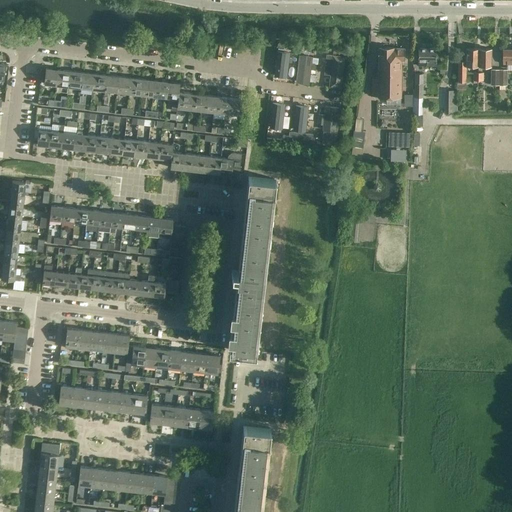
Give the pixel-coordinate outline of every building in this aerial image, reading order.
[(286,49),(310,52),(311,46),(287,43),(286,49)] [(378,59),(403,60),(403,48),(378,47),(378,59)] [(436,66),(436,48),(418,48),(418,65),(436,66)] [(478,66),(478,48),(466,48),(465,61),(457,61),(457,90),(462,90),(462,82),(466,82),(466,66),(478,66)] [(478,48),(478,66),(491,66),(491,49),(478,48)] [(511,63),(511,48),(503,49),(502,59),(503,59),(503,64),(511,63)] [(289,52),(277,51),(274,75),(286,76),(289,52)] [(296,81),(309,82),(311,69),(315,69),(316,63),(311,63),(312,57),(299,55),(296,81)] [(344,57),(333,55),(326,55),(324,73),(331,74),(330,86),(340,87),(344,57)] [(378,59),(377,98),(386,98),(386,106),(400,106),(400,98),(401,62),(403,62),(403,60),(378,59)] [(56,84),(58,69),(45,67),(43,83),(56,84)] [(56,84),(68,86),(70,70),(58,69),(56,84)] [(499,85),(499,69),(491,69),(491,85),(499,85)] [(68,86),(80,87),(82,72),(70,70),(68,86)] [(80,87),(93,88),(95,73),(82,72),(80,87)] [(93,88),(105,90),(107,74),(95,73),(93,88)] [(119,76),(107,74),(105,90),(117,91),(119,76)] [(422,126),(423,74),(415,74),(414,89),(412,89),(412,120),(416,120),(416,126),(422,126)] [(117,91),(129,93),(131,77),(119,76),(117,91)] [(129,93),(141,94),(143,79),(131,77),(129,93)] [(141,94),(154,95),(155,80),(143,79),(141,94)] [(154,95),(166,97),(167,81),(155,80),(154,95)] [(166,97),(178,98),(179,92),(180,83),(167,81),(166,97)] [(457,90),(445,90),(446,114),(457,114),(457,90)] [(178,98),(177,107),(189,109),(190,93),(179,92),(178,98)] [(190,93),(189,109),(201,110),(203,95),(190,93)] [(203,95),(201,110),(213,111),(215,96),(203,95)] [(215,96),(213,111),(225,113),(227,97),(215,96)] [(227,97),(225,113),(238,114),(240,99),(227,97)] [(282,128),(284,106),(284,104),(273,103),(270,127),(282,128)] [(305,130),(308,108),(308,107),(296,105),(293,129),(305,130)] [(323,129),(336,131),(339,108),(326,106),(325,115),(319,114),(317,123),(323,123),(323,129)] [(188,123),(187,130),(199,131),(199,125),(194,125),(194,124),(188,123)] [(57,131),(51,130),(49,146),(62,147),(64,126),(64,124),(58,124),(57,131)] [(64,126),(62,147),(74,149),(76,133),(76,127),(64,126)] [(49,146),(51,130),(38,129),(37,144),(49,146)] [(362,148),(364,131),(354,130),(352,146),(362,148)] [(88,134),(76,133),(74,149),(86,150),(88,134)] [(100,135),(88,134),(86,150),(98,151),(100,135)] [(112,137),(100,135),(98,151),(111,153),(112,137)] [(389,136),(388,146),(399,146),(399,136),(389,136)] [(125,138),(112,137),(111,153),(123,154),(125,138)] [(137,140),(125,138),(123,154),(135,155),(137,140)] [(149,141),(137,140),(135,155),(147,157),(149,141)] [(161,142),(149,141),(147,157),(159,158),(161,142)] [(159,158),(170,159),(171,159),(172,152),(171,152),(172,144),(161,142),(159,158)] [(184,153),(172,152),(171,159),(170,159),(170,167),(182,169),(184,153)] [(220,157),(219,173),(231,174),(231,173),(239,174),(241,154),(231,152),(228,156),(227,158),(220,157)] [(196,154),(184,153),(182,169),(194,170),(196,154)] [(208,156),(196,154),(194,170),(207,171),(208,156)] [(220,157),(208,156),(207,171),(219,173),(220,157)] [(254,353),(255,344),(274,179),(251,176),(245,230),(240,271),(232,270),(230,290),(238,291),(234,331),(231,351),(254,353)] [(12,180),(10,193),(24,195),(25,182),(12,180)] [(10,193),(9,205),(22,207),(24,195),(10,193)] [(9,205),(8,217),(21,219),(22,207),(9,205)] [(49,219),(61,220),(62,207),(51,206),(49,219)] [(75,208),(62,207),(61,220),(73,222),(75,208)] [(87,210),(75,208),(73,222),(85,223),(87,210)] [(99,211),(87,210),(85,223),(86,223),(85,229),(97,231),(97,224),(98,224),(99,211)] [(349,241),(355,241),(356,223),(360,224),(362,211),(351,210),(349,241)] [(111,212),(99,211),(98,224),(97,224),(97,231),(102,231),(109,232),(110,226),(111,212)] [(123,214),(111,212),(110,226),(109,232),(115,233),(115,226),(122,227),(123,214)] [(136,215),(123,214),(122,227),(134,229),(136,215)] [(148,216),(136,215),(134,229),(146,230),(148,216)] [(146,230),(159,231),(160,218),(148,216),(146,230)] [(8,217),(6,230),(20,231),(26,232),(27,221),(21,220),(21,219),(8,217)] [(171,231),(172,225),(173,219),(160,218),(159,231),(171,233),(171,231)] [(6,230),(5,242),(18,243),(20,231),(6,230)] [(5,242),(3,254),(17,255),(18,243),(5,242)] [(15,267),(17,255),(3,254),(2,266),(15,267)] [(54,284),(55,271),(51,271),(52,266),(44,265),(43,270),(42,283),(54,284)] [(15,267),(2,266),(1,278),(20,280),(20,275),(15,274),(15,267)] [(66,286),(78,287),(79,274),(80,274),(81,268),(75,268),(75,273),(67,273),(66,286)] [(78,287),(90,288),(92,270),(87,269),(87,275),(80,274),(79,274),(78,287)] [(90,288),(103,290),(105,271),(92,270),(90,288)] [(67,273),(55,271),(54,284),(66,286),(67,273)] [(103,290),(115,291),(117,272),(105,271),(103,290)] [(115,291),(127,293),(129,279),(130,274),(117,272),(115,291)] [(137,280),(129,279),(127,293),(139,294),(141,281),(142,275),(137,274),(137,280)] [(139,294),(151,295),(153,282),(154,276),(148,275),(147,282),(141,281),(139,294)] [(178,281),(169,280),(167,292),(177,293),(178,281)] [(151,295),(164,297),(165,283),(153,282),(151,295)] [(4,320),(2,339),(14,340),(14,338),(15,332),(16,327),(17,322),(4,320)] [(66,328),(64,346),(77,347),(79,329),(66,328)] [(79,329),(77,347),(89,348),(92,331),(79,329)] [(92,331),(89,348),(102,350),(104,332),(92,331)] [(104,332),(102,350),(114,351),(116,333),(104,332)] [(116,333),(114,351),(127,353),(129,335),(116,333)] [(133,345),(131,363),(143,365),(145,347),(133,345)] [(145,347),(143,365),(155,366),(157,348),(145,347)] [(157,348),(155,366),(168,367),(170,349),(157,348)] [(170,349),(168,367),(180,369),(182,351),(170,349)] [(182,351),(180,369),(193,370),(195,352),(182,351)] [(195,352),(193,370),(205,372),(207,354),(195,352)] [(207,354),(205,372),(218,373),(220,355),(207,354)] [(138,386),(139,376),(132,375),(131,380),(136,381),(136,386),(138,386)] [(139,376),(138,386),(143,387),(143,382),(146,382),(147,377),(139,376)] [(71,405),(73,387),(60,385),(58,403),(71,405)] [(71,405),(83,406),(85,388),(73,387),(71,405)] [(83,406),(96,407),(98,389),(85,388),(83,406)] [(96,407),(108,409),(110,391),(98,389),(96,407)] [(108,409),(120,410),(122,392),(110,391),(108,409)] [(120,410),(132,412),(134,394),(122,392),(120,410)] [(134,394),(132,412),(145,413),(147,395),(134,394)] [(162,423),(164,405),(151,404),(149,422),(162,423)] [(176,407),(164,405),(162,423),(174,424),(176,407)] [(174,424),(186,426),(188,408),(176,407),(174,424)] [(186,426),(199,427),(201,410),(188,408),(186,426)] [(201,410),(199,427),(211,429),(213,411),(201,410)] [(246,426),(240,477),(236,511),(262,511),(267,470),(264,469),(267,448),(269,428),(246,426)] [(46,444),(45,452),(57,454),(58,446),(46,444)] [(39,465),(57,467),(58,454),(40,452),(39,465)] [(56,479),(57,467),(39,465),(38,477),(56,479)] [(90,485),(92,467),(79,466),(77,484),(90,485)] [(90,485),(103,487),(105,469),(92,467),(90,485)] [(103,487),(115,488),(117,470),(105,469),(103,487)] [(115,488),(127,490),(129,472),(117,470),(115,488)] [(127,490),(139,491),(142,473),(129,472),(127,490)] [(139,491),(152,492),(154,474),(142,473),(139,491)] [(152,492),(164,494),(165,494),(165,489),(166,483),(167,477),(167,476),(154,474),(152,492)] [(38,477),(36,490),(54,492),(56,479),(38,477)] [(36,490),(35,502),(53,504),(54,492),(36,490)] [(35,502),(33,511),(51,511),(53,504),(35,502)]
